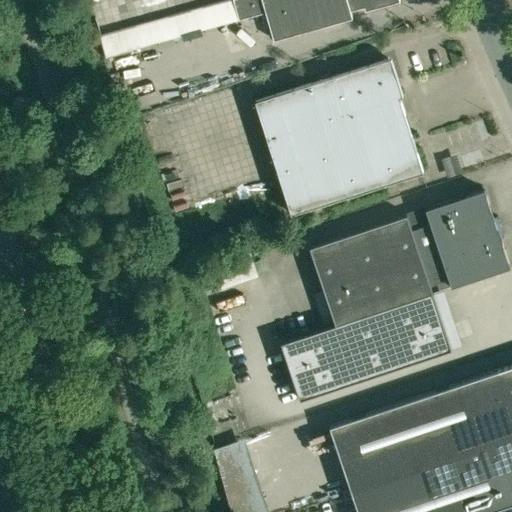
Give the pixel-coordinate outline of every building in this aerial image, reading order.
[(229,0),(100,36),(105,56),(238,20),(265,13),(273,41),(353,18),(351,11),(364,8),(365,12),(400,2),(399,0),(229,0)] [(388,58),(255,100),(291,213),(424,171),(388,58)] [(336,324),(281,342),(300,399),(452,349),(433,292),(430,285),(449,279),(451,286),(510,266),(484,189),(426,208),(427,213),(409,219),(407,214),(310,246),(336,324)] [(249,249),(209,263),(219,290),(258,276),(249,249)] [(511,434),(511,364),(330,425),(351,489),(511,434)] [(511,434),(351,489),(358,511),(482,511),(511,502),(511,434)]
